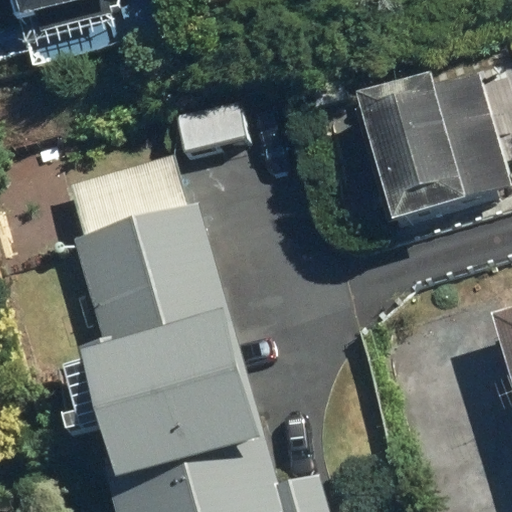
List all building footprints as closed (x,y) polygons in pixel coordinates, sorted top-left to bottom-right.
[(121,0),(0,0),(14,45),(125,11),(121,0)] [(482,80),(349,122),(388,256),(464,231),(460,219),(506,204),(482,80)] [(243,106),(174,125),(187,171),(256,152),(243,106)] [(123,511),(325,511),(318,485),(271,497),(202,215),(74,254),(97,371),(72,378),(113,511),(123,509),(123,511)] [(511,329),(485,338),(511,423),(511,329)]
